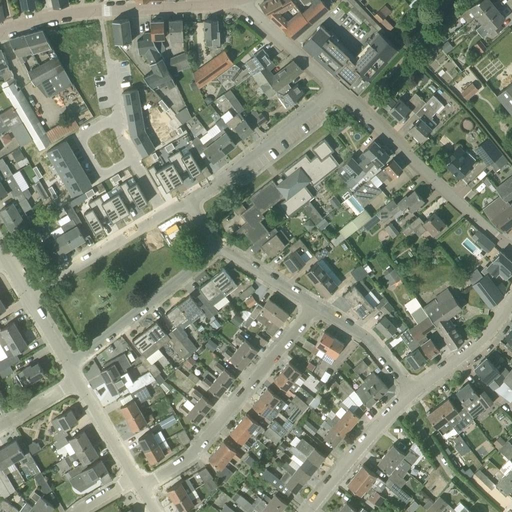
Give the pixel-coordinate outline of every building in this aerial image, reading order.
[(20,0),(22,9),(36,7),(34,0),(20,0)] [(278,22),(292,36),(309,21),(300,9),(297,7),(285,17),(277,9),(292,0),(259,0),(257,1),(267,14),(268,14),(273,18),(278,22)] [(329,10),(329,9),(321,0),(302,0),(304,3),(308,0),(311,0),(314,3),(300,9),(309,21),(329,10)] [(382,35),(385,32),(375,21),(354,0),(348,0),(372,25),(378,31),(382,35)] [(478,0),(460,15),(464,19),(467,23),(476,16),(492,2),(489,0),(478,0)] [(476,16),(482,24),(498,10),(492,2),(476,16)] [(374,15),(380,21),(389,30),(393,26),(385,17),(391,11),(385,5),(374,15)] [(482,24),(493,37),(503,28),(499,24),(505,19),(498,10),(482,24)] [(113,21),(115,43),(131,41),(129,19),(113,21)] [(164,38),(164,20),(151,21),(151,33),(151,39),(153,38),(160,52),(165,50),(159,38),(164,38)] [(170,40),(183,39),(182,20),(169,21),(170,40)] [(220,30),(218,30),(217,20),(204,21),(205,37),(213,37),(213,47),(221,46),(220,30)] [(327,34),(328,32),(321,24),(302,45),(349,88),(350,87),(358,94),(399,50),(382,35),(378,31),(371,39),(373,41),(354,61),(350,57),(350,56),(327,34)] [(45,48),(51,60),(58,57),(43,30),(26,34),(35,51),(45,48)] [(176,84),(171,74),(164,61),(160,52),(153,38),(151,39),(151,33),(143,34),(144,40),(138,41),(138,40),(137,40),(139,54),(140,54),(139,54),(145,53),(155,72),(144,77),(143,77),(154,90),(155,90),(154,89),(167,83),(169,88),(176,84)] [(9,39),(22,63),(27,60),(25,56),(31,52),(35,51),(26,34),(9,39)] [(473,45),(480,53),(487,47),(480,39),(473,45)] [(448,40),(441,46),(447,52),(453,47),(448,40)] [(252,74),(252,75),(271,61),(270,60),(268,57),(269,56),(263,48),(253,55),(254,56),(244,64),(247,67),(243,70),(241,69),(233,80),(237,85),(252,74)] [(13,76),(11,71),(11,70),(10,70),(9,70),(1,50),(0,49),(0,74),(2,74),(5,81),(13,77),(13,76)] [(193,72),(196,82),(199,88),(216,76),(217,77),(234,64),(224,50),(193,72)] [(190,67),(185,53),(184,53),(174,57),(180,71),(190,67)] [(48,97),(73,84),(58,57),(51,60),(28,72),(34,84),(40,81),(48,97)] [(180,71),(174,57),(164,61),(171,74),(180,71)] [(268,96),(275,92),(296,76),(295,76),(302,70),(294,62),(274,77),(269,71),(275,66),(270,60),(271,61),(252,75),(251,75),(259,86),(260,85),(268,96)] [(234,65),(234,64),(217,77),(222,83),(227,79),(230,81),(234,75),(229,69),(234,65)] [(424,73),(419,78),(425,83),(429,78),(424,73)] [(296,77),(296,76),(275,92),(279,97),(283,94),(291,105),(299,99),(300,97),(302,95),(303,97),(303,96),(305,94),(304,93),(297,84),(290,88),(287,84),(296,77)] [(8,96),(9,98),(20,90),(20,89),(20,87),(17,87),(17,86),(17,85),(17,84),(16,84),(16,83),(13,77),(5,81),(1,84),(8,96)] [(467,99),(478,90),(472,84),(462,93),(467,99)] [(137,89),(123,92),(127,112),(141,110),(137,89)] [(223,94),(238,113),(244,108),(230,89),(223,94)] [(399,99),(395,103),(390,99),(384,106),(400,121),(412,108),(417,112),(426,103),(415,93),(405,104),(399,99)] [(425,123),(436,112),(443,104),(433,94),(426,103),(417,112),(421,116),(409,129),(421,140),(432,129),(425,123)] [(0,135),(11,129),(22,122),(13,106),(4,111),(0,113),(0,135)] [(182,124),(192,117),(188,109),(176,117),(182,124)] [(141,110),(127,112),(131,135),(145,130),(141,110)] [(258,127),(267,121),(261,112),(259,114),(256,110),(249,115),(252,118),(258,127)] [(244,119),(242,120),(237,113),(233,116),(225,122),(228,125),(235,135),(239,132),(244,138),(254,130),(244,119)] [(228,125),(225,122),(222,118),(221,118),(218,114),(212,119),(221,130),(228,125)] [(65,135),(78,127),(74,119),(64,125),(63,123),(45,133),(51,143),(65,135)] [(346,120),(340,125),(341,126),(344,129),(350,124),(346,120)] [(33,139),(22,122),(11,129),(20,146),(23,144),(33,139)] [(155,148),(145,130),(131,135),(143,156),(155,148)] [(235,144),(225,131),(220,135),(218,132),(212,137),(224,153),(231,148),(230,147),(234,144),(235,145),(235,144)] [(192,141),(201,159),(207,154),(213,162),(214,161),(213,161),(217,157),(218,158),(224,153),(212,137),(203,144),(197,137),(192,141)] [(335,150),(334,151),(335,153),(344,147),(337,137),(330,142),(335,150)] [(283,180),(282,178),(280,178),(277,181),(276,183),(278,184),(277,185),(273,179),(249,198),(254,203),(240,214),(247,222),(234,232),(238,237),(244,232),(253,244),(258,241),(269,232),(260,221),(265,217),(262,213),(284,196),(287,198),(279,205),(288,217),(301,206),(315,224),(323,218),(309,200),(314,197),(305,185),(310,181),(314,186),(339,165),(330,154),(334,150),(324,138),(312,148),(317,155),(311,160),(306,153),(282,172),(287,178),(283,180)] [(53,163),(73,151),(67,140),(46,152),(53,163)] [(346,183),(362,168),(382,148),(374,140),(363,152),(366,154),(358,163),(351,157),(335,173),(346,183)] [(503,154),(494,142),(479,154),(488,166),(503,154)] [(467,151),(465,153),(458,147),(449,157),(453,160),(447,166),(459,177),(476,160),(467,151)] [(24,158),(19,148),(11,153),(16,162),(24,158)] [(371,178),(381,169),(379,167),(390,155),(382,148),(362,168),(346,183),(351,188),(363,176),(368,181),(371,178)] [(59,174),(79,162),(73,151),(53,163),(59,174)] [(183,156),(177,159),(183,171),(188,168),(192,176),(201,171),(190,152),(183,156)] [(0,181),(6,178),(13,174),(6,163),(6,164),(2,158),(0,159),(0,181)] [(183,171),(177,159),(171,163),(164,167),(175,186),(184,181),(179,173),(183,171)] [(382,191),(376,184),(386,175),(390,180),(402,169),(393,159),(381,169),(371,178),(368,181),(352,194),(363,207),(382,191)] [(66,185),(86,173),(79,162),(59,174),(66,185)] [(150,175),(157,186),(162,183),(166,191),(175,186),(164,167),(157,171),(150,175)] [(66,185),(72,196),(92,185),(86,173),(66,185)] [(13,174),(6,178),(0,181),(0,197),(7,193),(10,191),(13,196),(22,191),(18,184),(13,174)] [(511,176),(502,184),(496,189),(501,195),(507,201),(511,197),(511,176)] [(123,190),(130,202),(134,199),(139,207),(148,202),(137,182),(129,187),(123,190)] [(3,216),(7,223),(25,211),(28,209),(22,200),(31,194),(27,188),(22,191),(13,196),(16,201),(0,210),(0,211),(3,215),(3,216)] [(130,202),(123,190),(117,194),(110,198),(121,217),(130,212),(126,204),(130,202)] [(411,212),(424,201),(414,191),(407,197),(406,195),(397,203),(393,198),(372,216),(362,225),(367,231),(381,219),(383,222),(400,208),(402,210),(404,207),(406,205),(411,212)] [(511,223),(511,203),(510,204),(507,201),(501,195),(483,210),(490,219),(503,231),(511,223)] [(340,204),(335,196),(329,201),(334,208),(340,204)] [(97,205),(104,217),(108,214),(113,222),(121,217),(110,198),(103,202),(97,205)] [(62,206),(70,219),(60,225),(64,233),(65,233),(72,246),(79,242),(79,241),(84,239),(85,239),(75,222),(80,220),(69,202),(62,206)] [(104,217),(97,205),(91,209),(84,213),(95,232),(104,227),(100,219),(104,217)] [(233,211),(237,216),(245,210),(241,205),(233,211)] [(362,225),(372,216),(365,209),(338,230),(340,232),(330,240),(335,246),(362,225)] [(25,211),(7,223),(10,229),(11,229),(14,233),(13,234),(31,223),(34,229),(42,224),(38,217),(31,221),(25,211)] [(409,225),(413,230),(418,236),(428,228),(436,237),(447,227),(435,213),(424,223),(419,217),(409,225)] [(328,223),(325,218),(317,225),(320,230),(328,223)] [(309,219),(303,224),(308,231),(315,225),(309,219)] [(65,233),(64,233),(55,239),(45,222),(42,224),(34,229),(44,248),(54,243),(60,253),(61,253),(60,252),(65,250),(72,246),(65,233)] [(407,235),(413,230),(409,225),(402,230),(407,235)] [(281,229),(278,231),(275,227),(269,232),(258,241),(261,245),(260,246),(264,251),(266,249),(271,256),(290,241),(281,229)] [(476,241),(482,234),(477,230),(471,237),(476,241)] [(482,234),(476,241),(488,251),(494,244),(482,234)] [(299,268),(306,262),(300,255),(308,249),(299,238),(288,247),(292,252),(283,260),(293,272),(297,269),(297,270),(299,268)] [(76,246),(61,254),(64,261),(80,253),(76,246)] [(315,256),(319,261),(329,252),(325,248),(315,256)] [(484,275),(476,268),(467,276),(473,285),(490,306),(503,296),(506,290),(501,283),(497,286),(491,278),(495,275),(496,277),(499,273),(505,278),(506,278),(511,270),(511,261),(501,252),(488,266),(486,265),(481,271),(486,274),(484,275)] [(316,284),(327,274),(317,263),(305,273),(306,273),(316,284)] [(364,269),(367,273),(372,270),(366,263),(362,266),(364,269)] [(354,278),(364,269),(362,266),(360,264),(350,273),(354,278)] [(223,269),(212,278),(225,295),(237,286),(223,268),(223,269)] [(401,278),(394,268),(384,276),(391,285),(401,278)] [(364,269),(354,278),(357,281),(358,282),(361,280),(368,274),(367,273),(364,269)] [(325,296),(337,286),(337,285),(327,274),(316,284),(325,295),(325,296)] [(204,293),(199,297),(214,315),(218,311),(213,305),(225,295),(212,278),(200,287),(199,287),(204,293)] [(353,306),(364,296),(354,284),(342,295),(343,295),(353,306)] [(251,285),(238,295),(242,300),(255,290),(251,285)] [(434,297),(439,305),(427,314),(420,303),(419,304),(421,307),(428,316),(434,325),(435,325),(452,350),(464,341),(452,326),(451,327),(445,319),(461,308),(448,290),(443,293),(442,292),(434,297)] [(212,316),(214,315),(199,297),(194,301),(188,293),(188,294),(177,303),(186,315),(192,321),(192,322),(204,313),(209,319),(212,316)] [(374,307),(364,296),(353,306),(363,317),(362,317),(362,318),(374,307)] [(379,310),(380,308),(388,301),(384,296),(375,305),(379,310)] [(257,316),(266,323),(278,306),(269,299),(263,307),(258,303),(249,315),(254,319),(257,316)] [(388,301),(380,308),(386,314),(384,316),(384,315),(376,324),(387,336),(396,328),(388,320),(393,315),(389,311),(393,308),(387,301),(388,301)] [(192,321),(186,315),(177,303),(165,312),(164,312),(174,325),(176,326),(184,337),(186,335),(187,335),(183,328),(189,323),(192,321)] [(270,326),(266,331),(272,336),(282,323),(281,322),(283,319),(283,320),(288,313),(287,313),(278,306),(279,306),(278,306),(266,323),(270,326)] [(428,316),(421,307),(411,314),(418,324),(410,330),(429,356),(430,357),(440,350),(430,337),(427,340),(424,335),(426,334),(424,332),(434,325),(428,316)] [(235,314),(230,320),(238,326),(243,320),(235,314)] [(153,341),(158,348),(170,339),(175,345),(172,346),(181,358),(189,352),(179,340),(171,330),(166,334),(155,319),(155,320),(143,329),(153,341)] [(215,319),(210,324),(215,329),(220,325),(215,319)] [(0,343),(1,346),(21,334),(14,322),(1,329),(0,328),(0,343)] [(402,323),(398,327),(402,331),(406,327),(402,323)] [(176,326),(171,330),(179,340),(189,352),(190,353),(197,348),(186,335),(184,337),(176,326)] [(408,328),(403,332),(406,337),(416,349),(406,356),(414,368),(421,363),(426,359),(425,359),(429,356),(410,330),(408,328)] [(159,385),(164,381),(164,380),(159,373),(161,372),(153,362),(151,363),(146,358),(158,348),(153,341),(143,329),(132,339),(131,338),(143,354),(139,357),(147,368),(149,371),(156,379),(159,385)] [(311,352),(315,354),(320,348),(325,351),(334,338),(324,332),(311,352)] [(1,346),(7,356),(8,358),(28,346),(21,334),(1,346)] [(237,349),(250,359),(258,350),(239,334),(235,338),(242,344),(237,349)] [(267,341),(257,334),(254,338),(263,346),(267,341)] [(321,358),(327,361),(331,364),(344,344),(334,338),(325,351),(321,358)] [(218,346),(210,340),(206,345),(214,352),(218,346)] [(227,349),(223,353),(242,369),(250,359),(237,349),(233,354),(227,349)] [(191,355),(190,353),(189,352),(183,357),(186,361),(190,356),(191,355)] [(100,371),(106,382),(127,371),(126,368),(131,365),(124,353),(112,360),(113,364),(100,371)] [(189,368),(196,361),(190,356),(186,361),(183,363),(189,368)] [(511,359),(510,361),(511,362),(511,369),(510,372),(505,367),(500,372),(486,357),(474,368),(493,390),(494,389),(511,401),(511,399),(511,359)] [(0,371),(10,366),(6,359),(0,362),(0,371)] [(363,360),(355,367),(353,369),(358,375),(368,366),(363,360)] [(235,377),(217,362),(214,366),(221,372),(217,378),(227,387),(235,377)] [(289,362),(281,371),(294,381),(299,385),(294,381),(298,376),(304,381),(307,377),(289,362)] [(310,362),(306,367),(312,371),(316,366),(310,362)] [(16,373),(23,386),(30,381),(32,384),(39,379),(38,377),(44,374),(38,363),(32,366),(31,365),(16,373)] [(10,366),(0,371),(0,373),(2,378),(13,371),(10,366)] [(133,381),(127,371),(106,382),(113,394),(126,386),(130,393),(141,387),(156,379),(149,371),(137,377),(138,379),(133,381)] [(181,381),(190,388),(199,378),(190,371),(181,381)] [(295,391),(289,386),(294,381),(281,371),(274,380),(292,395),(295,391)] [(373,372),(363,381),(365,382),(378,398),(388,389),(373,372)] [(205,377),(201,381),(219,396),(227,387),(217,378),(212,383),(205,377)] [(348,395),(339,384),(332,377),(327,383),(342,400),(348,395)] [(345,380),(339,384),(348,395),(354,390),(345,380)] [(172,387),(164,381),(159,385),(166,393),(172,387)] [(365,382),(354,391),(368,407),(378,398),(365,382)] [(456,392),(464,401),(461,404),(469,414),(472,411),(483,403),(487,407),(493,402),(484,390),(478,395),(468,383),(456,392)] [(141,387),(130,393),(134,399),(120,407),(127,419),(141,411),(137,404),(147,398),(141,387)] [(278,412),(286,403),(268,388),(260,397),(278,412)] [(212,404),(195,389),(191,393),(199,399),(194,405),(204,413),(212,404)] [(303,411),(308,405),(305,402),(296,395),(291,400),(303,411)] [(316,396),(314,398),(310,403),(309,404),(315,409),(321,401),(316,396)] [(253,406),(271,421),(278,412),(260,397),(253,406)] [(460,423),(460,421),(463,418),(458,412),(448,399),(438,407),(447,420),(453,428),(460,423)] [(359,417),(341,402),(338,405),(340,407),(335,413),(336,414),(350,426),(359,417)] [(190,410),(182,404),(179,408),(196,423),(204,413),(194,405),(190,410)] [(297,416),(302,411),(297,406),(292,412),(297,416)] [(442,435),(447,431),(448,432),(453,428),(447,420),(438,407),(427,415),(442,435)] [(53,435),(57,441),(65,436),(68,434),(65,429),(78,421),(71,409),(57,417),(51,421),(57,432),(53,435)] [(133,430),(154,419),(152,414),(144,418),(141,411),(127,419),(133,430)] [(238,423),(250,433),(255,427),(260,431),(261,432),(264,429),(246,413),(238,423)] [(336,414),(331,419),(328,417),(325,421),(343,436),(350,426),(336,414)] [(174,415),(160,423),(163,428),(177,421),(174,415)] [(317,430),(305,419),(301,424),(313,434),(317,430)] [(283,427),(274,420),(269,426),(282,436),(287,430),(283,427)] [(334,445),(343,436),(325,421),(322,424),(327,429),(328,428),(330,430),(324,437),(334,445)] [(230,433),(248,448),(251,444),(245,439),(250,433),(238,423),(230,433)] [(263,433),(276,443),(282,436),(269,426),(263,433)] [(303,431),(296,426),(292,431),(299,437),(303,431)] [(190,441),(184,429),(176,434),(182,445),(190,441)] [(84,431),(69,439),(70,441),(72,444),(64,449),(63,448),(56,452),(61,460),(76,451),(91,443),(84,431)] [(158,443),(152,432),(138,439),(145,451),(158,443)] [(57,441),(53,443),(58,449),(68,442),(65,436),(57,441)] [(325,456),(315,447),(302,437),(294,447),(307,457),(318,465),(325,456)] [(461,455),(462,455),(470,449),(462,438),(455,443),(454,447),(461,455)] [(495,446),(498,450),(503,445),(506,442),(502,438),(495,445),(495,446)] [(29,469),(33,466),(37,464),(28,450),(23,453),(16,440),(5,447),(13,461),(19,458),(23,464),(26,463),(29,469)] [(239,460),(242,456),(224,441),(216,450),(228,460),(233,455),(239,460)] [(511,445),(507,441),(506,442),(503,445),(511,454),(511,445)] [(32,442),(27,445),(32,454),(41,449),(38,443),(32,442)] [(283,451),(287,446),(282,442),(278,447),(283,451)] [(79,456),(84,463),(98,455),(91,443),(76,451),(61,460),(56,463),(61,471),(73,464),(71,461),(79,456)] [(172,451),(169,446),(162,450),(158,443),(145,451),(151,463),(172,451)] [(403,468),(407,471),(411,465),(419,455),(410,448),(405,453),(393,444),(385,454),(397,463),(403,468)] [(511,454),(503,445),(498,450),(509,460),(511,456),(511,454)] [(310,474),(318,465),(307,457),(294,447),(292,446),(289,450),(293,454),(290,457),(292,459),(300,466),(310,474)] [(7,465),(13,461),(5,447),(0,449),(0,466),(5,474),(5,475),(6,474),(11,471),(7,465)] [(228,460),(216,450),(208,459),(220,469),(216,474),(226,482),(233,473),(224,465),(228,460)] [(407,480),(398,474),(403,468),(397,463),(385,454),(378,463),(389,473),(390,472),(392,473),(389,477),(401,487),(407,480)] [(253,468),(258,462),(248,455),(244,461),(253,468)] [(280,464),(303,483),(310,474),(300,466),(292,459),(289,463),(284,459),(280,464)] [(82,471),(75,475),(78,480),(80,478),(88,487),(94,484),(94,479),(107,471),(101,460),(82,471)] [(286,471),(283,475),(279,479),(285,484),(295,492),(303,483),(280,464),(279,465),(286,471)] [(385,482),(376,475),(363,464),(355,474),(379,493),(379,494),(386,485),(396,494),(401,487),(389,477),(385,482)] [(68,472),(71,477),(75,475),(82,471),(79,465),(68,472)] [(206,467),(198,472),(204,483),(213,478),(206,467)] [(265,472),(262,476),(280,490),(285,484),(279,479),(267,469),(265,472)] [(474,473),(485,483),(489,479),(479,469),(474,473)] [(41,472),(38,474),(34,477),(44,494),(51,489),(41,472)] [(4,482),(10,493),(15,490),(7,476),(6,474),(5,475),(5,474),(0,476),(2,479),(4,482)] [(379,494),(379,493),(355,474),(347,484),(361,495),(365,489),(369,492),(368,493),(371,495),(368,499),(377,507),(384,498),(379,494)] [(511,481),(505,475),(495,485),(506,495),(511,488),(511,481)] [(188,494),(187,493),(195,489),(191,483),(188,478),(167,490),(174,502),(188,494)] [(0,492),(3,499),(10,493),(4,482),(0,484),(0,492)] [(49,511),(54,506),(35,492),(31,497),(37,502),(33,507),(38,511),(49,511)] [(231,498),(235,501),(240,495),(237,492),(231,498)] [(180,511),(182,511),(201,501),(199,496),(192,500),(188,494),(174,502),(180,511)] [(279,511),(287,503),(275,494),(271,499),(265,494),(262,499),(278,511),(279,511)] [(62,495),(57,497),(64,509),(68,506),(62,495)] [(235,501),(248,511),(253,505),(240,495),(235,501)] [(439,496),(433,503),(432,505),(439,511),(470,511),(460,502),(453,510),(439,496)] [(4,499),(0,501),(0,506),(7,511),(9,511),(14,506),(4,499)] [(278,511),(262,499),(254,508),(259,511),(278,511)] [(427,510),(432,505),(433,503),(430,499),(423,506),(427,509),(427,510)] [(410,504),(415,508),(419,505),(414,500),(410,504)] [(338,511),(339,511),(365,511),(362,509),(359,511),(358,511),(346,502),(338,511)] [(27,503),(20,511),(19,511),(38,511),(33,507),(27,503)]
